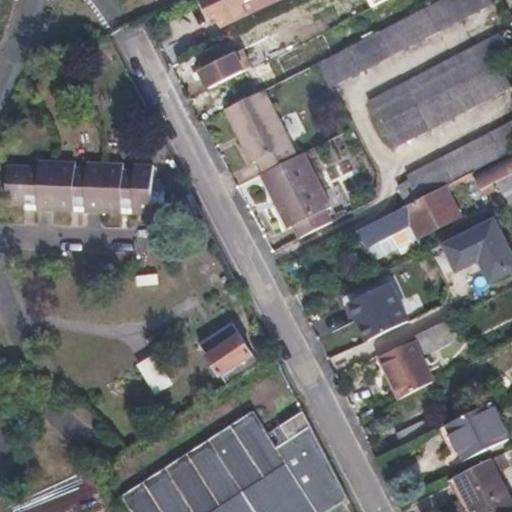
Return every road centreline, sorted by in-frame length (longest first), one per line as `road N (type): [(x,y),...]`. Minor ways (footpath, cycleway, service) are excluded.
road 1 (residential): [(101,0),(370,511)]
road 2 (unknown): [(248,276),(388,177),(393,151),(368,89),(371,69),(469,10)]
